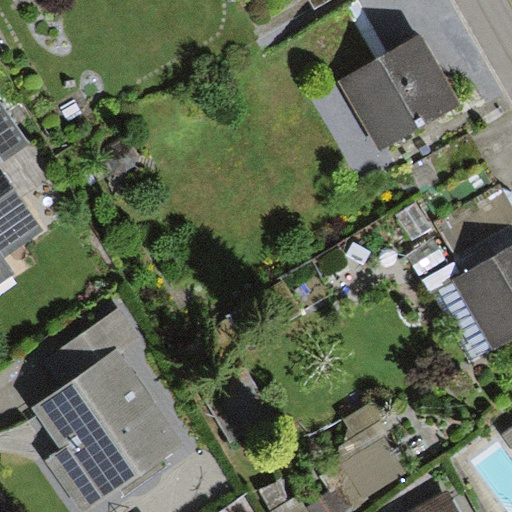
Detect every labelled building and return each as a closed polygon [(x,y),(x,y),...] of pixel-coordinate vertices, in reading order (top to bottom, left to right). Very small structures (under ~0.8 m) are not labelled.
[(420,39),(393,54),(362,0),(306,32),(379,159),(462,112),(420,39)] [(308,0),(314,10),(332,0),(308,0)] [(0,289),(16,279),(5,262),(40,238),(0,178),(0,164),(28,146),(0,104),(0,289)] [(511,345),(511,252),(460,281),(499,352),(511,345)] [(56,466),(85,511),(95,511),(187,454),(159,409),(124,355),(140,344),(122,316),(44,366),(62,393),(35,411),(66,459),(56,466)] [(345,452),(360,495),(413,477),(397,434),(345,452)] [(451,511),(443,496),(413,511),(451,511)]
